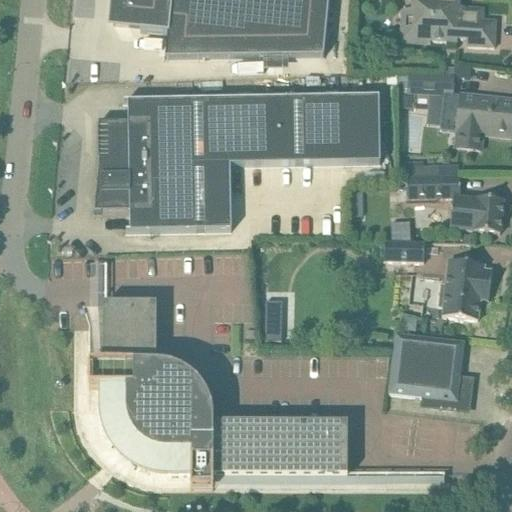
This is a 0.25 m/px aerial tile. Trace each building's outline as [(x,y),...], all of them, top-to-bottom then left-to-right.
[(323,60),(329,0),(115,0),(113,27),(140,30),(140,35),(167,38),(165,63),(323,60)] [(430,0),(431,4),(412,3),(411,14),(401,14),(399,48),(430,50),(431,44),(457,46),(457,42),(466,43),(466,50),(494,51),(495,24),(465,23),(466,12),(468,12),(468,11),(458,10),(458,0),(430,0)] [(490,84),(490,70),(456,68),(456,83),(490,84)] [(399,76),(398,112),(407,112),(408,96),(409,76),(399,76)] [(511,141),(511,133),(511,103),(461,97),(461,98),(452,98),(453,79),(409,76),(408,96),(443,98),(439,133),(457,135),(455,151),(481,154),(482,138),(511,141)] [(379,100),(147,105),(124,105),(124,107),(128,106),(128,126),(99,127),(99,171),(98,182),(101,182),(102,197),(97,196),(95,216),(130,215),(130,235),(126,235),(126,236),(231,234),(230,170),(380,167),(379,100)] [(416,165),(402,165),(402,182),(405,182),(460,180),(459,168),(416,169),(416,165)] [(460,201),(460,180),(405,182),(406,202),(460,201)] [(261,208),(259,191),(245,192),(247,209),(261,208)] [(362,220),(362,197),(349,197),(349,220),(362,220)] [(472,235),(480,235),(500,238),(500,232),(503,233),(505,219),(502,219),(503,204),(476,201),(476,203),(453,201),(449,232),(472,234),(472,235)] [(410,245),(409,226),(390,227),(391,245),(410,245)] [(384,245),(383,266),(424,267),(424,246),(410,245),(391,245),(384,245)] [(442,320),(478,324),(480,303),(488,304),(489,301),(487,301),(487,303),(481,302),(483,290),(489,290),(488,293),(490,294),(492,274),(483,273),(484,269),(448,264),(445,289),(441,288),(438,310),(443,310),(442,320)] [(103,270),(89,270),(89,369),(104,369),(103,308),(103,298),(103,270)] [(162,474),(168,475),(167,479),(190,479),(190,482),(192,482),(192,479),(212,479),(212,482),(213,482),(213,479),(347,480),(347,427),(213,427),(213,421),(211,411),(210,406),(205,397),(203,393),(199,389),(192,382),(184,376),(180,374),(175,372),(170,371),(166,370),(161,369),(156,369),(156,308),(103,308),(104,369),(89,369),(89,391),(103,391),(103,414),(108,414),(109,425),(110,430),(111,435),(113,440),(116,444),(114,446),(116,449),(117,448),(123,450),(123,451),(124,455),(126,457),(129,459),(132,459),(134,465),(133,466),(136,468),(137,466),(147,471),(152,472),(157,474),(162,474)] [(264,308),(263,347),(279,348),(280,308),(264,308)] [(403,332),(415,334),(416,322),(405,321),(403,332)] [(466,428),(355,427),(356,480),(466,480),(466,428)]
